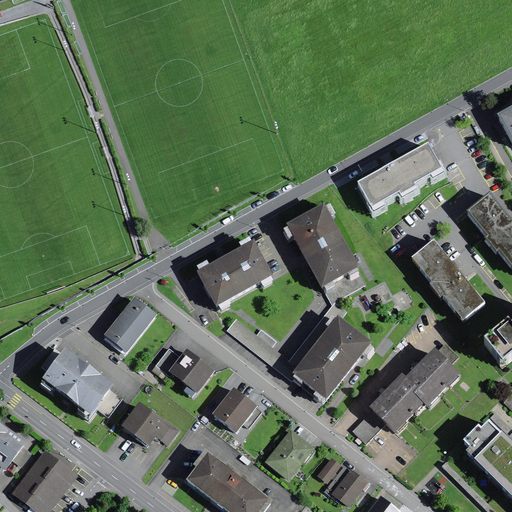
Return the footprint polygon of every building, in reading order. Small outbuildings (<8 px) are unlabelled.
[(511,108),(497,118),(511,143),(511,108)] [(429,144),(357,185),(371,211),(399,195),(401,198),(418,188),(416,186),(443,171),(429,144)] [(511,220),(490,194),(467,213),(487,237),(484,239),(496,253),(498,252),(511,268),(511,220)] [(325,205),(286,226),(322,291),(324,290),(358,270),(359,269),(325,205)] [(254,242),(197,274),(216,309),(274,278),(254,242)] [(434,242),(412,259),(432,284),(430,286),(441,300),(443,298),(463,323),(486,305),(434,242)] [(280,355),(236,321),(227,332),(272,366),(293,383),(295,377),(293,376),(338,318),(341,321),(347,313),(335,304),(367,286),(358,270),(324,290),(332,306),(289,362),(280,355)] [(157,317),(135,299),(104,337),(127,355),(157,317)] [(341,321),(338,318),(293,376),(295,377),(327,402),(372,345),(341,321)] [(511,325),(509,322),(484,342),(503,366),(511,358),(511,325)] [(445,345),(438,353),(451,366),(459,358),(445,345)] [(111,392),(115,387),(65,350),(62,354),(56,349),(41,369),(49,374),(43,382),(92,418),(97,411),(109,420),(123,400),(111,392)] [(215,373),(187,351),(180,359),(170,350),(156,367),(170,378),(172,375),(198,395),(215,373)] [(403,376),(370,409),(372,412),(386,425),(395,435),(424,406),(427,409),(460,375),(451,366),(438,353),(435,350),(407,380),(403,376)] [(258,408),(233,389),(213,416),(237,435),(244,426),(249,430),(262,413),(257,409),(258,408)] [(511,394),(503,404),(511,412),(511,394)] [(165,423),(139,404),(121,428),(149,449),(156,439),(168,448),(169,448),(181,432),(166,421),(165,423)] [(386,425),(372,412),(353,433),(367,446),(386,425)] [(479,427),(464,443),(469,449),(466,454),(511,499),(511,430),(495,414),(485,425),(486,426),(482,430),(479,427)] [(0,424),(0,469),(6,474),(14,463),(21,469),(33,455),(24,448),(27,444),(0,424)] [(315,450),(291,431),(266,463),(289,482),(303,464),(305,466),(315,453),(314,452),(315,450)] [(12,495),(33,511),(51,511),(78,477),(45,452),(12,495)] [(196,470),(186,483),(225,511),(266,511),(273,503),(247,483),(249,481),(228,465),(226,467),(206,452),(193,467),(196,470)] [(341,467),(332,459),(318,477),(327,485),(341,467)] [(369,484),(351,470),(351,471),(345,467),(338,476),(334,481),(324,493),(339,504),(340,502),(349,508),(369,484)] [(399,511),(381,497),(369,511),(399,511)]
